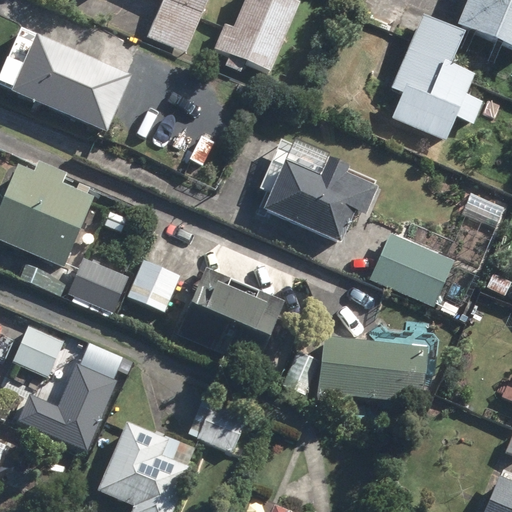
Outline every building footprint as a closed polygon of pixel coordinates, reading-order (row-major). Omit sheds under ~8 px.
[(214,0),(168,0),(152,38),(190,55),(214,0)] [(300,0),(251,0),(239,29),(230,25),(220,48),(276,72),(306,2),(300,0)] [(511,0),(474,0),(464,26),(511,46),(511,0)] [(426,15),(394,88),(408,94),(397,120),(449,143),(461,118),(478,125),(488,102),(471,95),(480,74),(457,64),(472,32),(426,15)] [(139,76),(26,26),(0,84),(114,134),(139,76)] [(212,144),(192,137),(182,167),(202,174),(212,144)] [(291,160),(269,209),(347,244),(362,211),(371,216),(384,188),(353,174),(357,166),(336,157),(327,176),(291,160)] [(9,187),(0,207),(0,238),(69,270),(101,199),(68,184),(73,174),(44,161),(39,171),(22,164),(12,188),(9,187)] [(459,262),(393,234),(373,280),(439,308),(459,262)] [(121,284),(78,266),(63,303),(106,321),(121,284)] [(175,278),(136,266),(124,305),(162,317),(175,278)] [(210,269),(180,336),(259,371),(278,338),(289,304),(210,269)] [(68,342),(32,326),(16,363),(51,378),(68,342)] [(433,347),(330,337),(324,394),(427,404),(433,347)] [(312,364),(293,357),(280,392),(299,400),(312,364)] [(209,393),(191,434),(236,454),(255,413),(209,393)] [(169,438),(132,422),(101,491),(138,507),(135,511),(178,511),(197,469),(193,467),(201,449),(170,435),(169,438)] [(511,511),(511,479),(504,476),(489,511),(511,511)]
